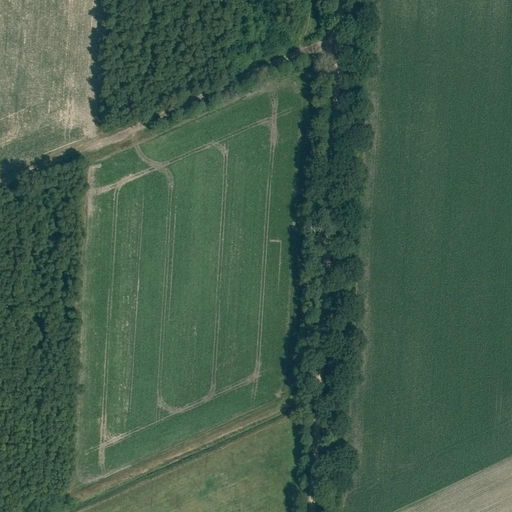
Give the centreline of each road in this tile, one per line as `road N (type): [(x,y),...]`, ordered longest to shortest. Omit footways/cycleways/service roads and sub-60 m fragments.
road 1 (track): [(341,0),(313,511)]
road 2 (track): [(0,186),(339,41)]
